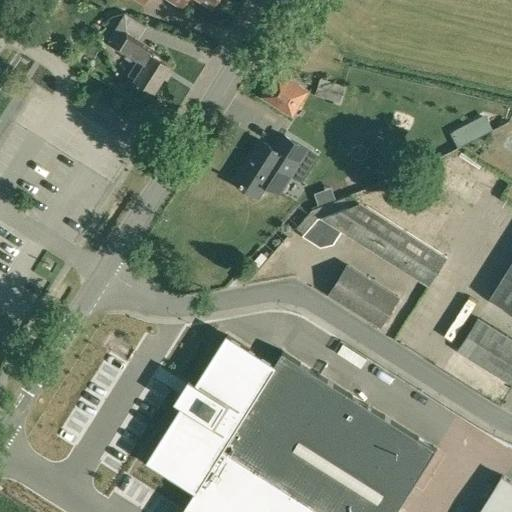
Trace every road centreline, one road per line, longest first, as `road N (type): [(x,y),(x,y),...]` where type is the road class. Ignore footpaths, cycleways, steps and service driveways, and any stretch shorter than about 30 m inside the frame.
road 1 (unclassified): [(511,426),(308,300),(281,292),(176,306),(101,274)]
road 2 (tertiary): [(101,274),(272,0)]
road 3 (tertiary): [(0,434),(101,274)]
road 4 (unknown): [(176,306),(100,432)]
